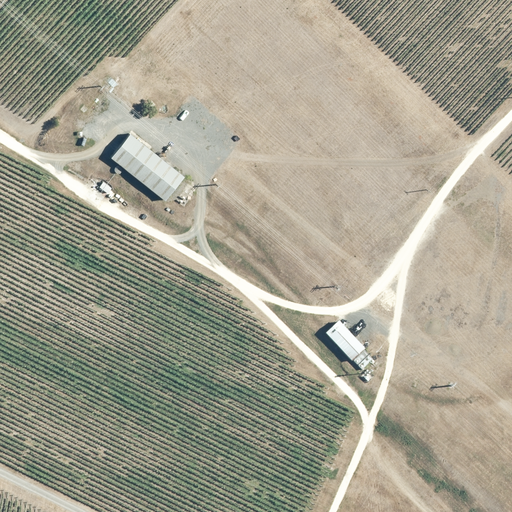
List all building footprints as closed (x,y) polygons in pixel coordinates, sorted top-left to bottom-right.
[(179,174),(123,131),(103,156),(159,199),(179,174)] [(112,189),(103,181),(101,180),(93,189),(97,193),(101,189),(107,194),(112,189)] [(362,350),(336,322),(330,328),(326,323),(319,330),(349,362),(362,350)] [(379,366),(372,360),(367,366),(373,372),(379,366)] [(373,379),(366,371),(360,378),(367,385),(373,379)]
